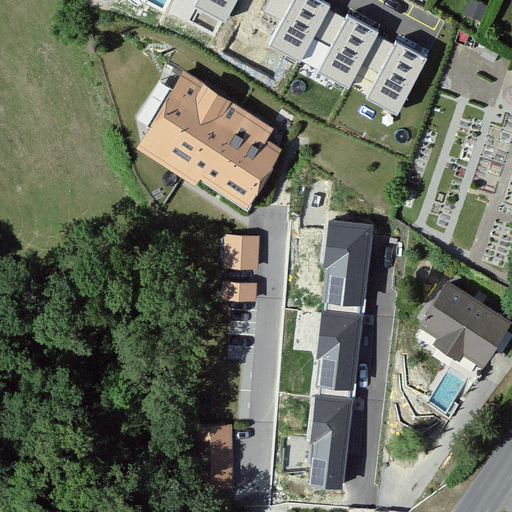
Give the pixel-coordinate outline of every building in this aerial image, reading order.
[(236,0),(197,0),(194,7),(225,23),(236,0)] [(331,5),(320,0),(293,0),(270,46),(300,62),(331,5)] [(379,31),(348,15),(318,72),(349,88),(379,31)] [(428,57),(397,41),(367,99),(398,115),(428,57)] [(287,142),(178,77),(137,146),(246,211),(287,142)] [(372,227),(329,222),(319,312),(363,317),(372,227)] [(261,235),(227,234),(225,265),(259,266),(261,235)] [(256,283),(225,281),(224,297),(255,299),(256,283)] [(466,348),(485,361),(511,320),(452,281),(425,322),(444,335),(440,340),(462,354),(466,348)] [(363,317),(319,312),(310,396),(312,397),(353,401),(363,317)] [(353,401),(312,397),(307,444),(314,445),(309,488),(344,492),(353,401)] [(233,426),(195,426),(196,484),(233,484),(233,426)]
